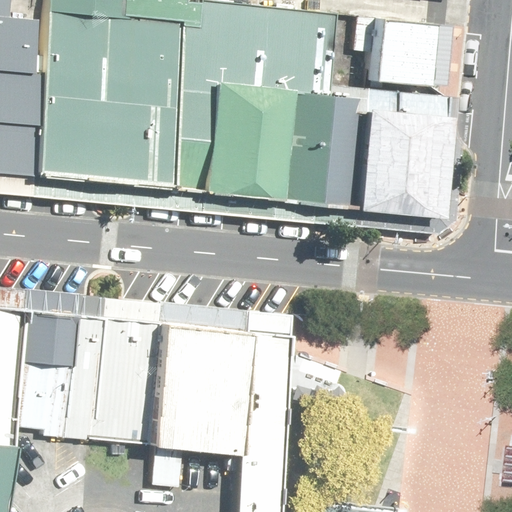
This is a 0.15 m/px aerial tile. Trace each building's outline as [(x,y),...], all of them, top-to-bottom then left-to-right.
[(40,0),(37,21),(19,176),(262,200),(276,90),(316,96),(317,86),(323,13),(178,0),(40,0)] [(0,17),(0,172),(19,176),(37,21),(0,17)] [(423,25),(363,19),(356,81),(416,87),(423,25)] [(276,90),(262,200),(337,210),(349,107),(433,117),(436,96),(317,86),(316,96),(276,90)] [(433,117),(349,107),(337,210),(425,218),(433,117)] [(0,427),(132,441),(144,321),(0,307),(0,427)] [(220,450),(232,330),(144,321),(132,441),(220,450)]
